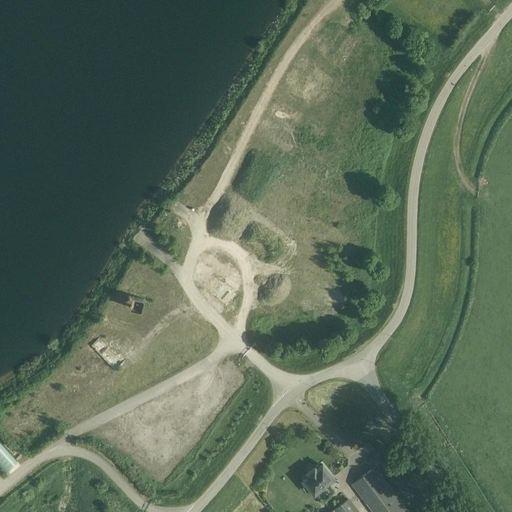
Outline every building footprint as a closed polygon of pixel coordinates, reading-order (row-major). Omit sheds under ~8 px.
[(229,308),(239,294),(213,275),(203,289),(229,308)] [(0,441),(0,465),(6,471),(17,461),(0,441)] [(307,472),(309,475),(303,480),(306,483),(305,484),(304,488),(307,491),(310,491),(312,490),(314,493),(333,478),(322,464),(316,469),(314,467),(307,472)] [(352,485),(373,511),(408,511),(375,468),(352,485)] [(359,511),(350,498),(331,511),(359,511)]
